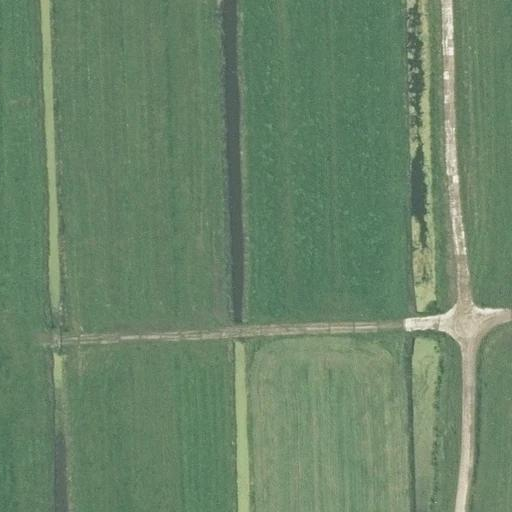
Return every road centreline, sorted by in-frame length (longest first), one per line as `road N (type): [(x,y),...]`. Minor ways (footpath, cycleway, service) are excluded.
road 1 (track): [(511,317),(41,339)]
road 2 (track): [(460,324),(459,38)]
road 3 (track): [(460,324),(471,402),(455,511)]
